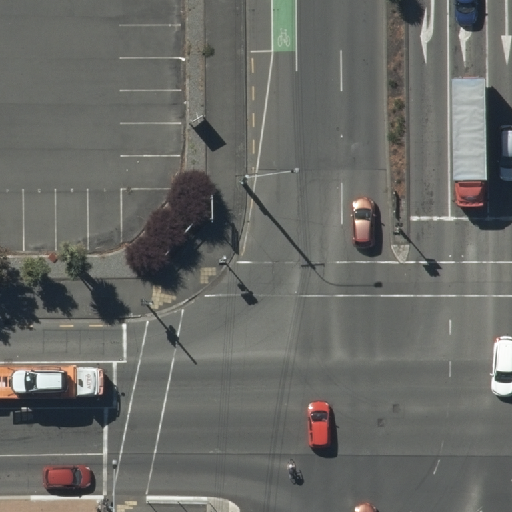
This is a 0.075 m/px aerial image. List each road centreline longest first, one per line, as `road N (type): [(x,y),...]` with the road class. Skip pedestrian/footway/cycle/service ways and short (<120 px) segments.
road 1 (primary): [(340,404),(336,0)]
road 2 (primary): [(492,0),(490,403)]
road 3 (trunk): [(0,406),(340,404)]
road 4 (trunk): [(340,404),(490,403)]
